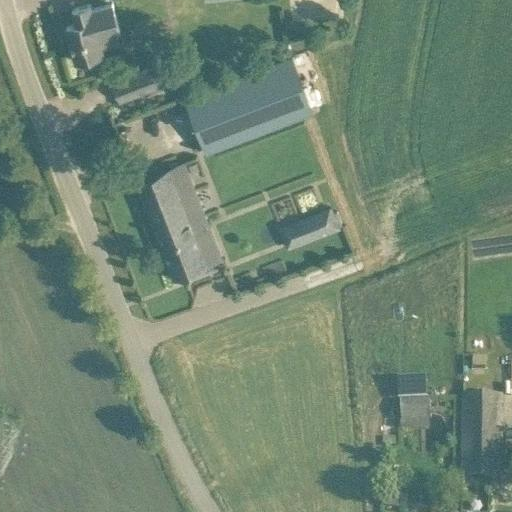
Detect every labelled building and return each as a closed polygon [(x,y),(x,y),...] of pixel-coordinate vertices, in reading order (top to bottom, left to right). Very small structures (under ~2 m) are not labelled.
[(103,52),(98,36),(120,30),(112,3),(91,9),(90,5),(91,5),(91,4),(72,9),(72,10),(73,10),(76,23),(66,26),(75,60),(103,52)] [(185,97),(206,150),(312,109),(292,56),(185,97)] [(111,81),(119,102),(179,79),(171,59),(111,81)] [(222,69),(209,73),(212,83),(226,78),(222,69)] [(223,259),(184,161),(136,180),(174,278),(223,259)] [(280,226),(288,247),(339,227),(331,207),(280,226)] [(473,359),(473,368),(486,369),(486,359),(486,358),(473,358),(473,359)] [(502,385),(502,394),(511,394),(511,385),(502,385)] [(461,478),(499,478),(500,398),(462,398),(461,478)] [(428,402),(401,403),(402,423),(429,422),(428,402)] [(384,496),(383,509),(396,511),(398,498),(384,496)]
